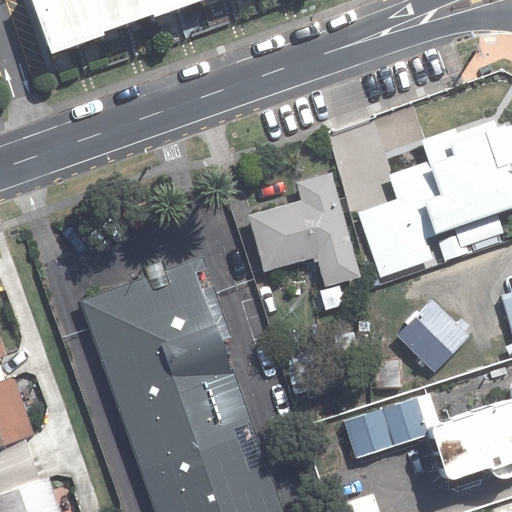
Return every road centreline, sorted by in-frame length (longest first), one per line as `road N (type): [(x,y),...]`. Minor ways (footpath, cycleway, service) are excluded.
road 1 (tertiary): [(0,168),(282,69)]
road 2 (tertiary): [(511,9),(332,64),(282,69)]
road 3 (tertiary): [(282,69),(319,38),(421,0)]
